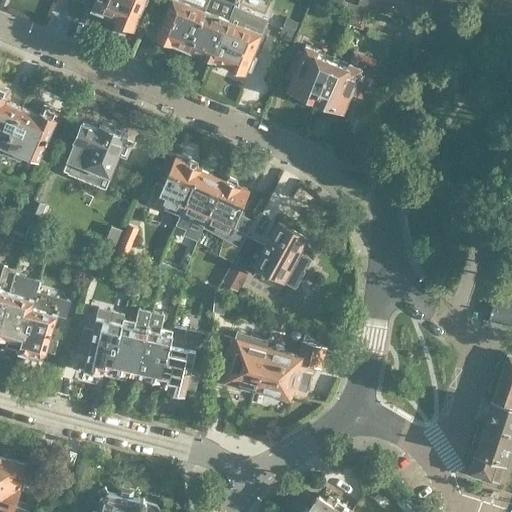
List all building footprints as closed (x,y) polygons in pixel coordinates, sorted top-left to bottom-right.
[(95,0),(92,9),(114,17),(113,20),(132,28),(144,0),(95,0)] [(169,44),(174,42),(188,48),(203,13),(202,13),(207,0),(170,0),(156,35),(157,39),(169,44)] [(188,48),(187,51),(203,58),(205,55),(212,58),(227,23),(234,5),(235,4),(223,0),(207,0),(202,13),(203,13),(188,48)] [(313,0),(303,26),(313,30),(325,0),(313,0)] [(331,0),(342,4),(356,9),(355,11),(366,14),(370,0),(360,0),(359,5),(343,0),(331,0)] [(227,23),(212,58),(216,59),(227,64),(228,68),(239,72),(244,70),(244,69),(251,72),(256,58),(253,56),(268,19),(234,5),(227,23)] [(352,11),(347,23),(362,29),(367,17),(352,11)] [(315,99),(331,59),(315,53),(316,50),(304,45),(287,87),(299,92),(298,94),(300,97),(307,100),(312,99),(313,98),(315,99)] [(331,59),(315,99),(316,99),(315,101),(318,105),(324,107),(329,106),(330,104),(342,109),(349,91),(360,96),(375,61),(352,52),(347,66),(331,59)] [(0,142),(6,145),(23,105),(6,98),(7,96),(10,88),(0,84),(0,142)] [(6,145),(2,153),(20,160),(23,152),(39,159),(57,117),(59,110),(44,103),(41,110),(40,110),(39,112),(23,105),(6,145)] [(83,120),(63,170),(106,187),(119,154),(127,157),(133,142),(126,138),(127,135),(100,124),(98,127),(83,120)] [(156,182),(148,200),(156,204),(158,199),(167,202),(164,208),(180,214),(201,166),(176,155),(163,185),(156,182)] [(180,214),(176,223),(186,228),(184,234),(198,239),(203,227),(204,225),(225,177),(202,167),(201,166),(180,214)] [(204,225),(203,227),(223,238),(219,254),(232,262),(254,221),(240,213),(251,188),(225,177),(204,225)] [(21,196),(14,214),(25,219),(32,201),(21,196)] [(32,201),(25,219),(37,224),(46,203),(33,198),(32,201)] [(233,261),(252,271),(256,265),(283,280),(284,280),(295,286),(310,259),(299,252),(307,236),(279,221),(266,244),(248,234),(247,236),(233,261)] [(118,251),(128,255),(139,227),(129,223),(118,251)] [(92,252),(87,274),(100,277),(105,256),(92,252)] [(490,318),(511,325),(511,254),(490,318)] [(160,261),(156,271),(172,277),(176,268),(160,261)] [(232,264),(222,283),(237,291),(248,272),(232,264)] [(0,323),(16,273),(17,269),(4,265),(0,278),(0,323)] [(16,273),(0,323),(0,335),(9,338),(7,344),(19,348),(35,297),(34,297),(36,290),(37,290),(40,279),(16,273)] [(186,282),(183,296),(192,298),(194,284),(186,282)] [(35,297),(19,348),(41,354),(47,351),(47,349),(55,352),(58,339),(51,337),(58,315),(66,317),(70,299),(37,290),(36,297),(35,297)] [(215,304),(227,305),(228,292),(216,291),(215,304)] [(136,320),(124,317),(112,372),(111,373),(126,377),(127,371),(137,373),(152,310),(139,307),(136,320)] [(84,327),(75,359),(88,362),(87,366),(112,372),(125,314),(100,309),(95,330),(84,327)] [(165,313),(152,310),(137,373),(161,379),(173,328),(162,326),(165,313)] [(285,323),(275,321),(272,334),(282,337),(285,323)] [(173,328),(161,379),(161,382),(169,384),(168,389),(186,393),(187,387),(196,389),(198,378),(203,379),(207,332),(174,324),(173,328)] [(227,379),(256,387),(267,343),(241,336),(232,334),(228,347),(226,346),(219,370),(229,372),(227,379)] [(304,354),(302,362),(315,366),(315,367),(321,368),(327,347),(323,346),(324,344),(305,338),(301,353),(304,354)] [(267,343),(256,387),(290,396),(292,390),(307,394),(309,389),(315,367),(315,366),(302,362),(304,354),(301,353),(267,343)] [(485,425),(469,472),(499,482),(511,441),(511,356),(509,355),(493,402),(491,401),(483,425),(485,425)] [(33,511),(36,504),(18,498),(29,461),(0,453),(0,510),(6,511),(33,511)] [(136,497),(133,496),(135,489),(120,485),(118,492),(109,490),(107,485),(99,489),(102,494),(98,511),(94,510),(93,511),(159,511),(160,508),(157,503),(148,501),(145,497),(139,495),(136,497)] [(493,490),(489,496),(497,499),(498,492),(493,490)] [(302,511),(351,511),(352,510),(346,506),(346,505),(338,500),(337,500),(330,495),(327,499),(318,494),(308,509),(306,508),(302,511)]
